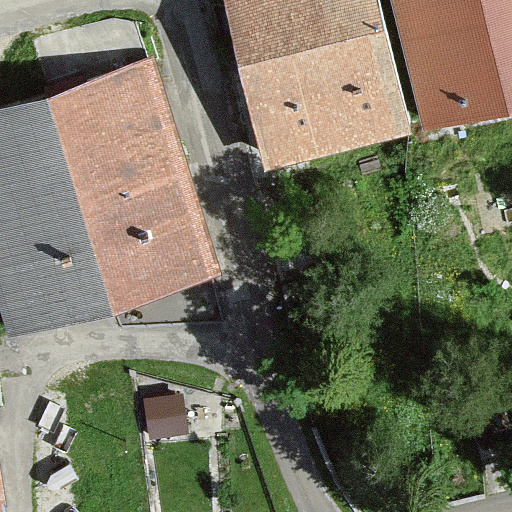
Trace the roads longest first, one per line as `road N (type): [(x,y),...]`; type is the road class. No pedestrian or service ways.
road 1 (residential): [(177,0),(261,369)]
road 2 (residential): [(261,369),(0,357)]
road 3 (residential): [(306,511),(261,369)]
